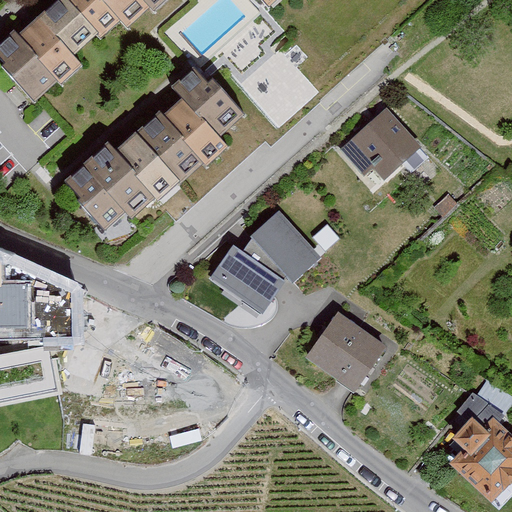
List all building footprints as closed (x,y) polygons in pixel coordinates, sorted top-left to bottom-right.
[(0,56),(35,94),(58,74),(62,78),(77,64),(68,55),(96,29),(100,34),(119,16),(127,25),(148,5),(153,11),(164,0),(58,0),(21,34),(17,29),(0,45),(0,56)] [(236,114),(197,71),(177,89),(216,132),(236,114)] [(221,147),(180,101),(164,116),(205,161),(221,147)] [(440,167),(388,106),(337,149),(371,188),(402,162),(421,184),(440,167)] [(196,163),(157,117),(138,133),(178,179),(196,163)] [(175,182),(134,134),(115,150),(156,197),(175,182)] [(149,199),(108,149),(87,166),(128,216),(149,199)] [(127,220),(81,166),(60,184),(106,237),(127,220)] [(317,258),(279,215),(255,237),(293,279),(317,258)] [(282,284),(234,250),(214,278),(263,312),(282,284)] [(0,343),(69,343),(68,294),(0,264),(0,343)] [(389,348),(336,309),(300,358),(353,397),(389,348)] [(435,449),(495,511),(497,511),(511,498),(511,435),(498,421),(502,417),(472,386),(440,417),(454,431),(435,449)]
